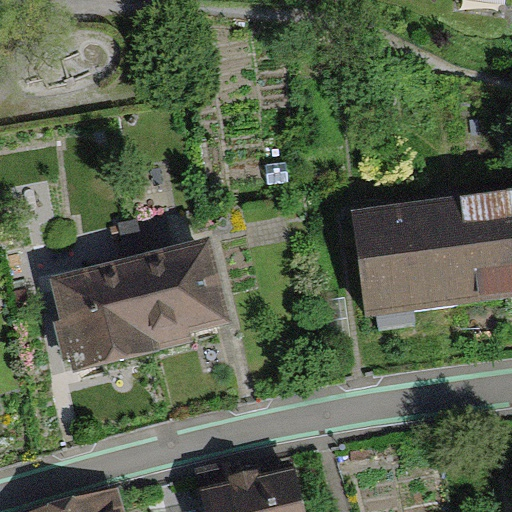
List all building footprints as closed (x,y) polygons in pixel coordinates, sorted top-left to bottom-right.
[(511,182),(362,204),(377,311),(511,291),(511,182)] [(239,319),(215,233),(138,253),(159,340),(239,319)] [(54,275),(78,362),(159,340),(138,253),(54,275)] [(204,511),(317,511),(304,452),(196,477),(204,511)] [(126,511),(121,493),(55,511),(126,511)]
